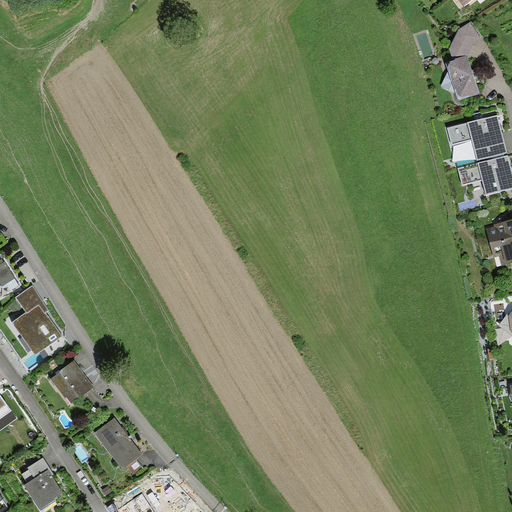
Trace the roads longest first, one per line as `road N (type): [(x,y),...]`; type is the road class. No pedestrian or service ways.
road 1 (residential): [(222,511),(119,394),(0,203)]
road 2 (residential): [(99,511),(0,357)]
